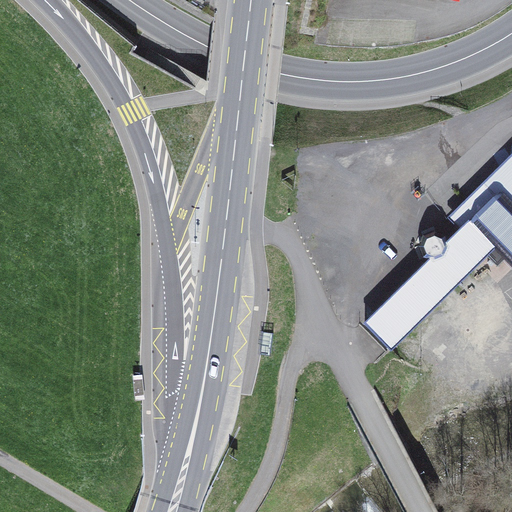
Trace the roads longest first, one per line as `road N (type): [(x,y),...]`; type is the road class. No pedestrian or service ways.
road 1 (primary): [(45,0),(117,90),(149,169),(166,243),(184,467)]
road 2 (primary): [(184,467),(217,300),(251,0)]
road 3 (secondary): [(128,0),(246,64),(332,82),(409,76),(511,34)]
road 4 (track): [(422,511),(324,324)]
road 5 (track): [(244,511),(294,356),(324,324)]
road 6 (track): [(324,324),(276,231),(226,222)]
